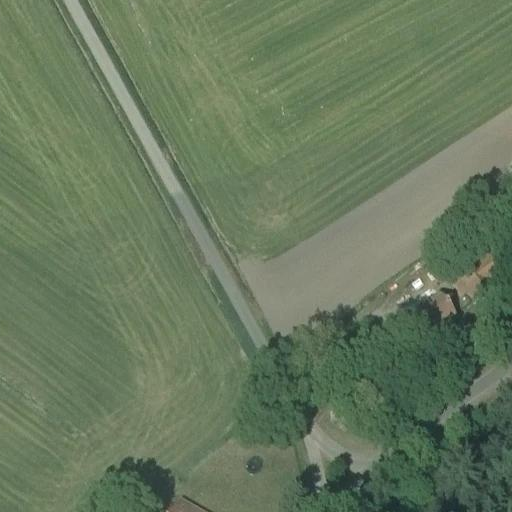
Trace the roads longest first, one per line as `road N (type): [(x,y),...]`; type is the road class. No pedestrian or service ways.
road 1 (unclassified): [(310,439),(68,0)]
road 2 (unclassified): [(372,466),(511,374)]
